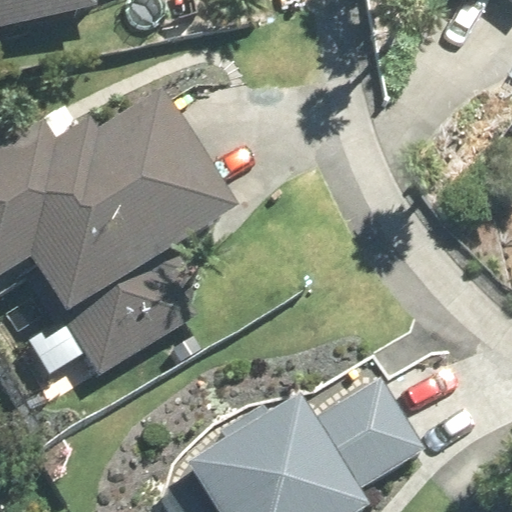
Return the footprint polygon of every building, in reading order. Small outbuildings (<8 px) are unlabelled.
[(0,0),(0,47),(93,31),(92,23),(110,18),(106,0),(0,0)] [(511,0),(485,0),(492,5),(496,0),(501,0),(511,8),(511,0)] [(187,79),(196,138),(253,129),(244,70),(187,79)] [(42,136),(0,161),(0,297),(33,279),(96,390),(195,332),(165,278),(239,237),(161,108),(96,145),(89,135),(55,155),(42,136)] [(425,464),(382,393),(314,437),(301,417),(271,436),(256,416),(217,439),(230,460),(160,505),(164,511),(354,511),(351,505),(425,464)]
